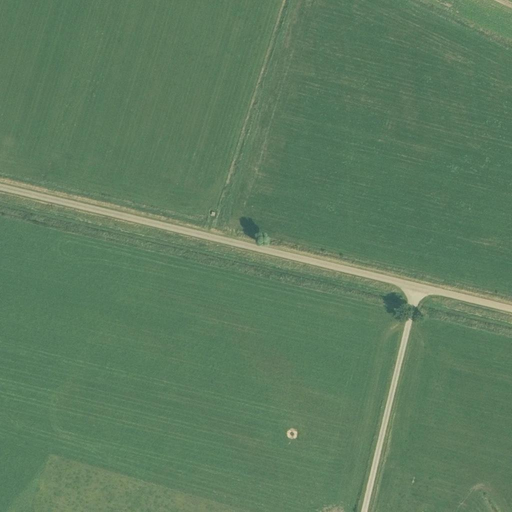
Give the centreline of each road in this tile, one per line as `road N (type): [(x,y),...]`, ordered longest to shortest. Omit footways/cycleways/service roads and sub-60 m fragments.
road 1 (unclassified): [(511,309),(0,188)]
road 2 (track): [(416,285),(363,511)]
